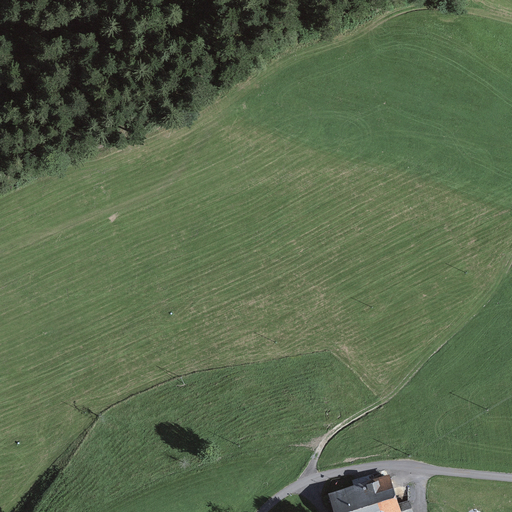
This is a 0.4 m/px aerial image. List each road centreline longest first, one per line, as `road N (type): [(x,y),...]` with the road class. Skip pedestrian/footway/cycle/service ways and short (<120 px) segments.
road 1 (track): [(314,481),(316,455),(332,432),(396,389),(480,308),(511,259)]
road 2 (unclassified): [(262,511),(320,478),(403,464),(511,477)]
